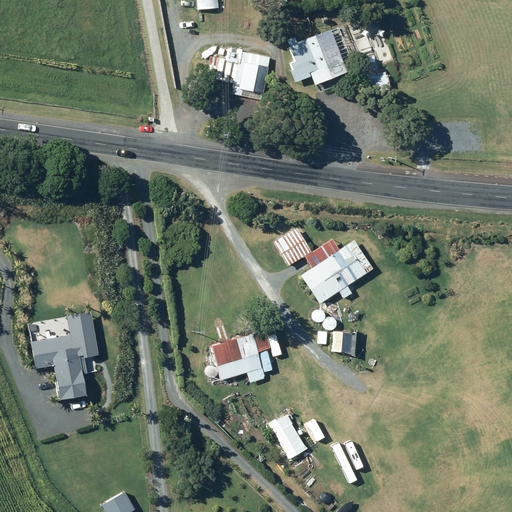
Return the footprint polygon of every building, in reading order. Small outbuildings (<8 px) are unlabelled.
[(194,0),(195,10),(223,8),(223,1),(215,2),(215,0),(194,0)] [(332,32),(300,44),(317,86),(348,74),(332,32)] [(206,57),(202,79),(234,85),(232,95),(259,99),(267,57),(225,49),(223,60),(206,57)] [(389,66),(355,73),(359,90),(392,83),(389,66)] [(269,240),(284,264),(307,251),(292,227),(269,240)] [(311,252),(316,260),(296,274),(315,302),(335,289),(340,297),(348,291),(343,283),(368,267),(349,238),(327,253),(321,245),(311,252)] [(36,369),(54,366),(60,399),(88,394),(82,358),(99,355),(93,312),(28,323),(36,369)] [(258,329),(206,344),(216,378),(257,366),(253,351),(264,348),(258,329)] [(343,330),(333,330),(333,351),(342,351),(343,330)] [(131,511),(134,510),(124,491),(101,504),(104,511),(131,511)]
